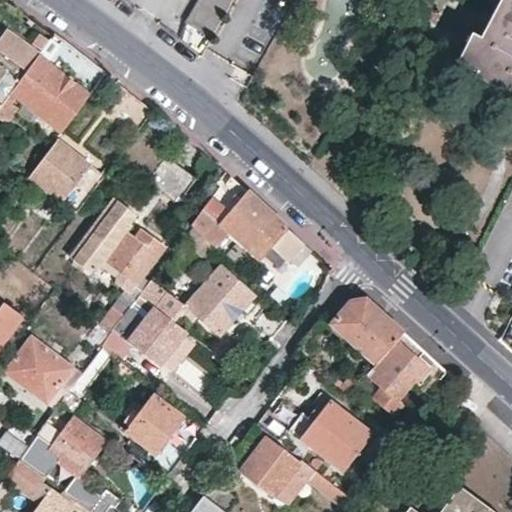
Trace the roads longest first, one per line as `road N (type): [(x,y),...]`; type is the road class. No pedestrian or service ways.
road 1 (tertiary): [(195,96),(511,384)]
road 2 (tertiary): [(62,0),(195,96)]
